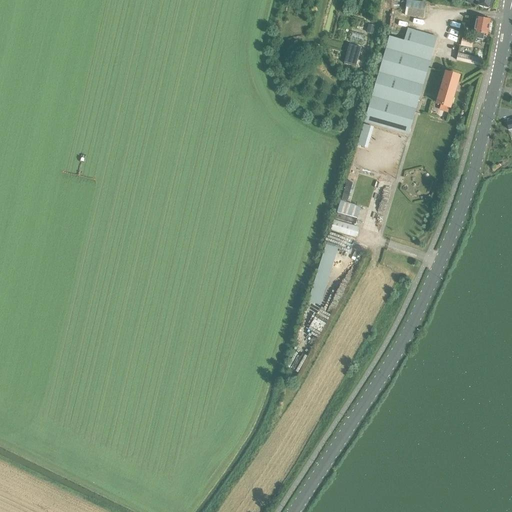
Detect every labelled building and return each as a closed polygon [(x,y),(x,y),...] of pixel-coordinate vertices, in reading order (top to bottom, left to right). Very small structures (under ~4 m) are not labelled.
[(413,0),(406,0),(405,15),(423,17),(425,2),(413,0)] [(487,34),(490,19),(476,17),(473,32),(475,33),(475,37),(483,38),(483,34),(487,34)] [(369,24),(367,32),(373,33),(375,26),(369,24)] [(407,133),(436,37),(407,29),(404,40),(389,36),(364,120),(407,133)] [(471,47),(473,39),(462,37),(461,45),(471,47)] [(357,65),(362,45),(351,42),(346,62),(357,65)] [(458,52),(458,60),(481,62),(481,54),(458,52)] [(450,107),(459,76),(445,72),(436,103),(450,107)] [(364,122),(358,143),(370,146),(376,126),(364,122)] [(350,199),(354,180),(347,179),(343,198),(350,199)] [(357,222),(362,205),(342,198),(336,216),(357,222)] [(331,230),(333,231),(354,236),(357,227),(333,221),(331,230)] [(323,250),(311,300),(324,303),(337,246),(327,244),(326,251),(323,250)]
